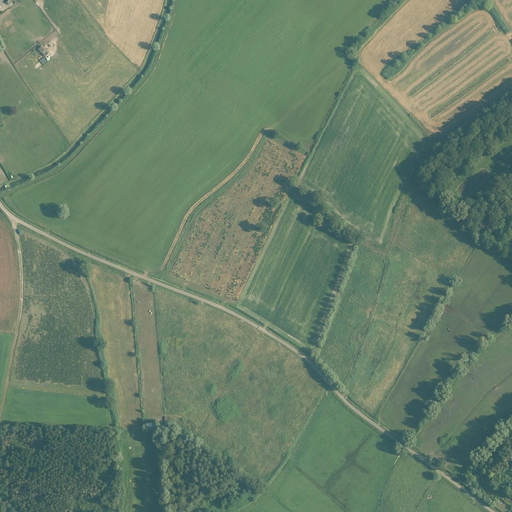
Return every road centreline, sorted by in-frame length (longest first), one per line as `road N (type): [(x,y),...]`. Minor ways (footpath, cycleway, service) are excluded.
road 1 (unclassified): [(493,511),(263,330),(78,251),(0,203)]
road 2 (track): [(0,426),(21,314),(13,218)]
